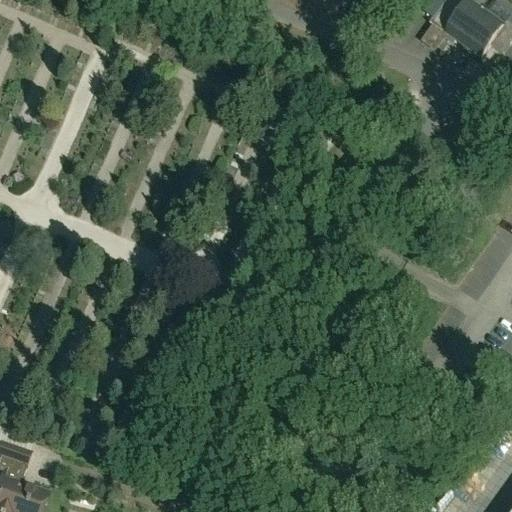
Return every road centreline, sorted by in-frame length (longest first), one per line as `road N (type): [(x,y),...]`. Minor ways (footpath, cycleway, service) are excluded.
road 1 (residential): [(203,511),(246,413),(453,79)]
road 2 (residential): [(453,79),(245,0)]
